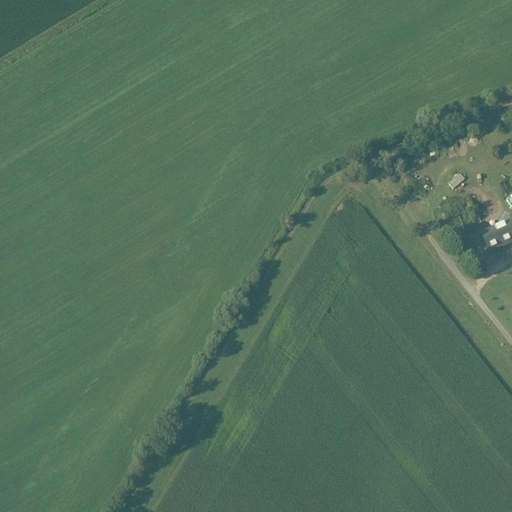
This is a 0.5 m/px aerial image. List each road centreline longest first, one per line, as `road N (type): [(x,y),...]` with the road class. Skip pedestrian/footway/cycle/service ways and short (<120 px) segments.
road 1 (track): [(120,511),(323,182),(511,102)]
road 2 (unclassified): [(511,337),(377,165)]
